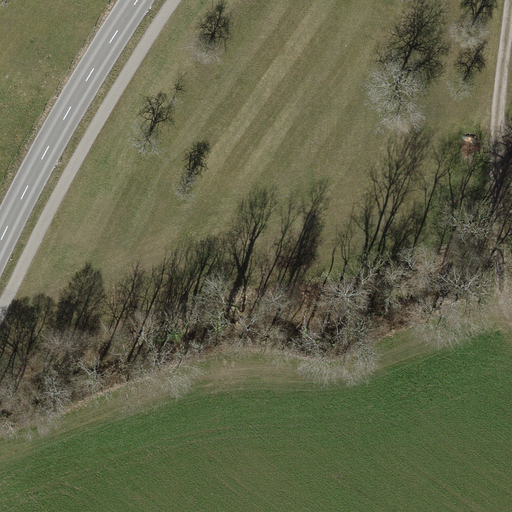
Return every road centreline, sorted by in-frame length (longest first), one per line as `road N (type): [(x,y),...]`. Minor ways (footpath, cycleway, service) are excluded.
road 1 (track): [(511,7),(495,140),(511,337)]
road 2 (secondary): [(0,242),(136,0)]
